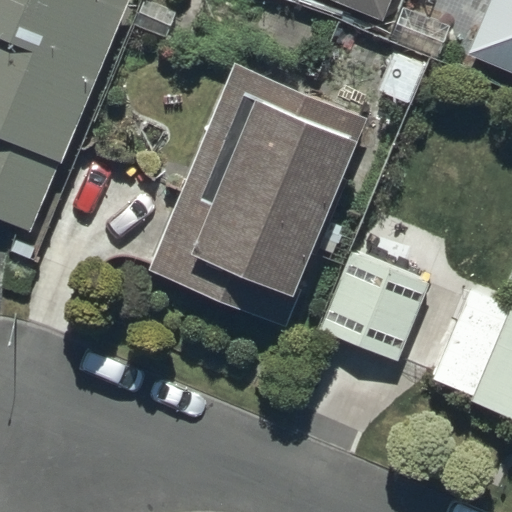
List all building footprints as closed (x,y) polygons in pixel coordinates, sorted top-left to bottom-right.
[(0,0),(0,224),(31,237),(125,1),(122,0),(0,0)] [(333,0),(383,21),(391,0),(333,0)] [(511,0),(488,0),(464,58),(511,78),(511,0)] [(369,117),(231,62),(147,269),(285,324),(369,117)] [(437,285),(355,251),(322,329),(404,363),(437,285)] [(511,304),(510,309),(473,293),(434,385),(511,418),(511,304)]
